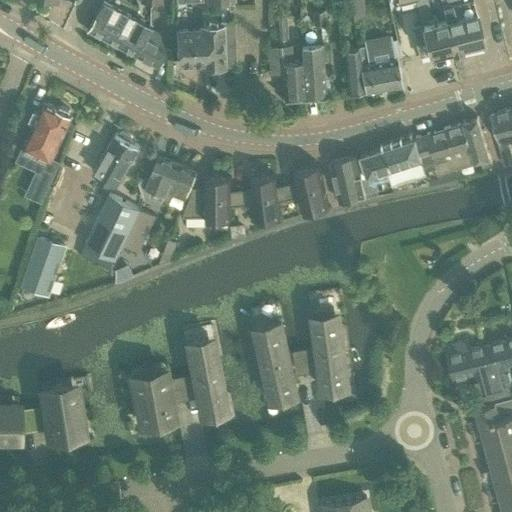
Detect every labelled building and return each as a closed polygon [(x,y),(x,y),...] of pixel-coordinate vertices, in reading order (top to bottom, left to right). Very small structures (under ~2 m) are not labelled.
[(341,0),(343,17),(363,16),(362,0),(341,0)] [(441,0),(398,0),(399,3),(410,0),(418,0),(424,23),(423,23),(424,24),(414,26),(421,55),(430,53),(431,54),(454,48),(441,0)] [(441,0),(454,48),(484,40),(473,0),(441,0)] [(120,47),(135,18),(103,1),(88,30),(120,47)] [(313,23),(323,23),(323,10),(313,11),(313,23)] [(288,39),(286,11),(273,12),(275,40),(288,39)] [(136,55),(150,28),(151,26),(135,18),(120,47),(136,55)] [(223,62),(236,62),(235,20),(220,20),(220,25),(202,26),(202,30),(177,30),(178,62),(203,62),(204,66),(223,65),(223,62)] [(162,45),(166,37),(150,28),(136,55),(158,66),(167,48),(162,45)] [(402,85),(397,57),(400,57),(396,39),(392,40),(391,34),(363,39),(364,45),(366,53),(359,54),(366,89),(366,91),(402,85)] [(325,95),(323,60),(327,60),(326,43),(301,44),(302,60),(304,97),(325,95)] [(302,60),(292,61),(291,45),(268,47),(270,73),(283,72),(284,98),(304,97),(302,60)] [(349,92),(366,89),(359,54),(366,53),(364,45),(345,49),(349,92)] [(61,105),(58,108),(45,102),(37,119),(32,117),(30,120),(35,123),(24,146),(52,159),(72,114),(70,113),(70,109),(61,105)] [(511,153),(508,139),(511,137),(511,106),(491,112),(499,141),(502,149),(506,164),(511,162),(511,153)] [(460,123),(472,161),(481,158),(483,166),(492,164),(478,116),(464,120),(465,122),(460,123)] [(458,165),(472,161),(460,123),(446,127),(458,165)] [(439,170),(458,165),(446,127),(416,136),(416,137),(429,178),(440,175),(439,170)] [(140,146),(132,141),(132,135),(123,130),(118,133),(116,132),(94,172),(118,185),(120,180),(122,182),(126,175),(124,174),(140,146)] [(409,184),(429,178),(416,137),(386,146),(395,181),(407,178),(409,184)] [(390,182),(395,181),(386,146),(357,156),(366,192),(382,186),(380,181),(389,178),(390,182)] [(366,192),(357,156),(357,154),(331,160),(340,199),(366,193),(366,192)] [(166,192),(178,163),(159,155),(147,185),(166,192)] [(195,170),(178,163),(166,192),(163,200),(170,203),(173,195),(184,199),(196,170),(195,170)] [(305,210),(329,205),(318,164),(294,169),(297,181),(277,185),(276,186),(278,201),(279,201),(301,196),(305,210)] [(276,186),(277,185),(275,173),(251,176),(252,187),(231,189),(230,189),(231,206),(254,203),(256,218),(280,215),(279,201),(278,201),(276,186)] [(230,189),(231,189),(231,174),(206,175),(206,186),(194,186),(182,216),(207,216),(207,217),(231,217),(231,206),(230,189)] [(116,258),(123,243),(133,224),(137,215),(140,207),(110,193),(86,243),(116,258)] [(153,222),(156,215),(140,207),(137,215),(153,222)] [(148,231),(153,222),(137,215),(133,224),(148,231)] [(139,250),(148,231),(133,224),(123,243),(139,250)] [(245,234),(244,224),(231,225),(232,236),(245,234)] [(171,259),(178,241),(169,238),(159,264),(171,259)] [(35,242),(17,289),(42,298),(59,251),(35,242)] [(323,386),(349,383),(340,311),(314,315),(318,345),(323,386)] [(272,397),(298,391),(289,350),(282,321),(256,327),(272,397)] [(201,412),(227,407),(213,336),(187,341),(193,371),(201,412)] [(496,395),(511,391),(511,380),(508,364),(511,362),(511,337),(483,345),(496,395)] [(481,399),(496,395),(483,345),(471,348),(469,339),(446,345),(454,377),(474,372),(481,399)] [(140,422),(175,415),(168,377),(167,368),(131,374),(140,422)] [(49,436),(84,430),(77,382),(41,388),(44,403),(49,436)] [(511,446),(511,397),(472,409),(476,426),(472,427),(475,441),(484,438),(488,453),(511,446)] [(0,437),(19,437),(18,407),(18,401),(0,401),(0,437)] [(508,511),(511,511),(511,446),(488,453),(492,467),(483,470),(492,501),(501,499),(504,511),(508,511)] [(368,511),(366,496),(320,503),(321,511),(368,511)]
